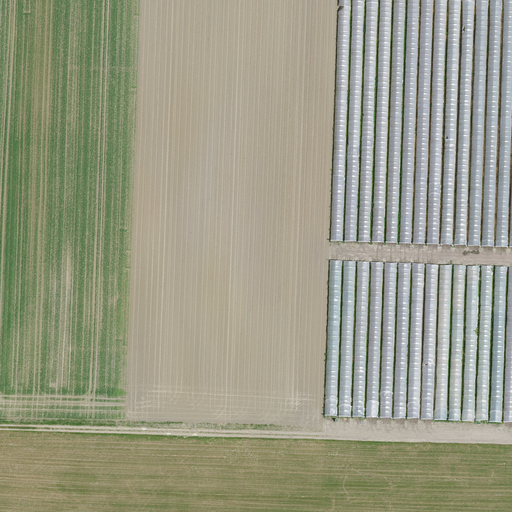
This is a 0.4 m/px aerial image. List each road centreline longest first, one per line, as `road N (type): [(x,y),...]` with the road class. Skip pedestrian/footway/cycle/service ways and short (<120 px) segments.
road 1 (track): [(0,425),(511,435)]
road 2 (track): [(511,257),(335,250)]
